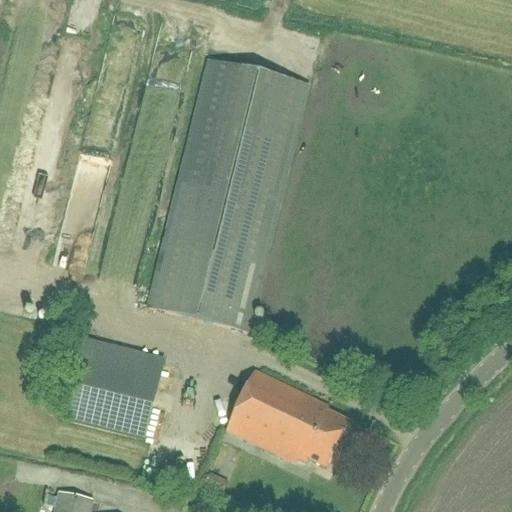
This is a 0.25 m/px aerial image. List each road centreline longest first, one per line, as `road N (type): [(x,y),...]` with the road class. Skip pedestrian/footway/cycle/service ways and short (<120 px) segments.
road 1 (tertiary): [(381,511),(447,408),(511,351)]
road 2 (track): [(120,0),(271,35),(280,2)]
